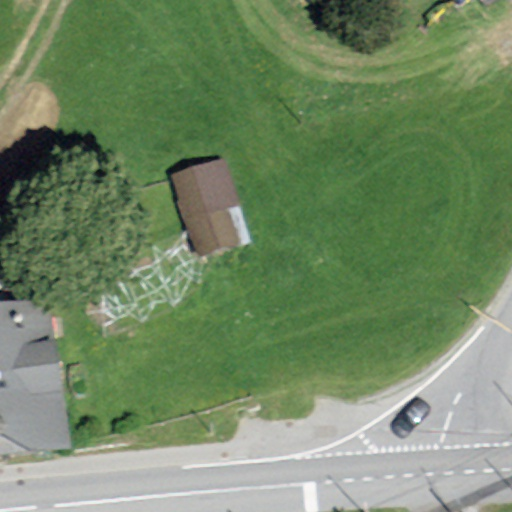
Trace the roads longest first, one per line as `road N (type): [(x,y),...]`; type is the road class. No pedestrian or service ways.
road 1 (primary): [(397,461),(0,501)]
road 2 (unclassified): [(511,303),(397,461)]
